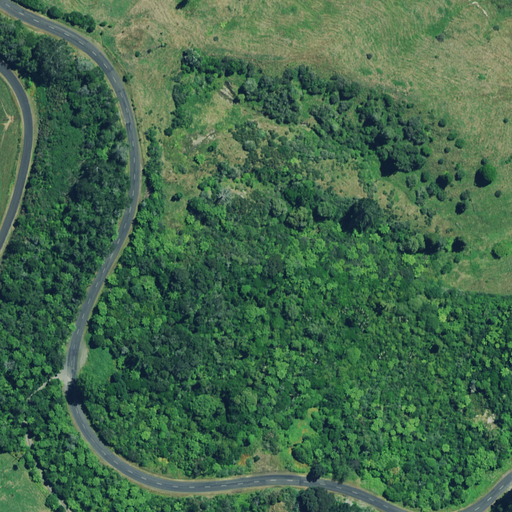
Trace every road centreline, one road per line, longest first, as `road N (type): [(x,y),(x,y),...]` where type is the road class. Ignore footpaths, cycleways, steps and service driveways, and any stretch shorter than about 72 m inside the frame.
road 1 (unclassified): [(4,0),(91,52),(120,97),(134,148),(133,208),(75,348),(71,393),(102,456),(151,487),(181,494),(233,484),(296,486),(388,511)]
road 2 (unclassified): [(0,238),(23,149),(22,110),(0,74)]
